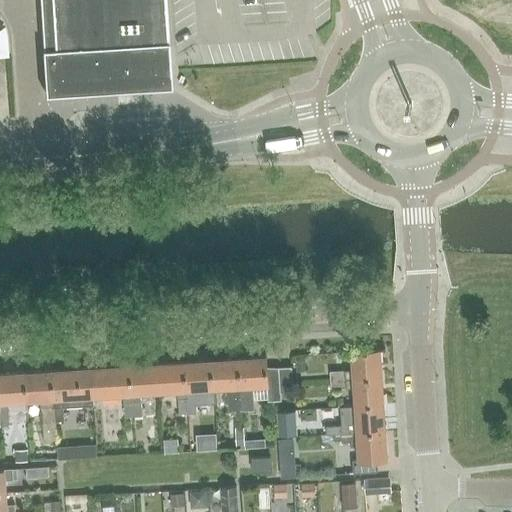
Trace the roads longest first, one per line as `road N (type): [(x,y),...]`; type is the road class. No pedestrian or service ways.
road 1 (unclassified): [(0,334),(419,306)]
road 2 (secondary): [(33,158),(228,142)]
road 3 (residential): [(429,488),(419,306)]
road 4 (unclassified): [(33,158),(24,33),(9,0)]
road 5 (unclassified): [(419,306),(413,158)]
road 6 (secondary): [(356,92),(239,130),(228,142)]
road 7 (secondary): [(228,142),(246,150),(363,134)]
